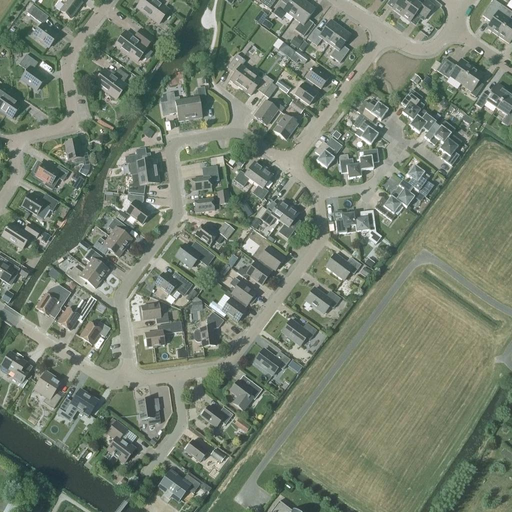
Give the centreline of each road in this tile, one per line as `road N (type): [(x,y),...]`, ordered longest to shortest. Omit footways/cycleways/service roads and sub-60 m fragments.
road 1 (unclassified): [(511,314),(420,257),(269,454)]
road 2 (residential): [(234,132),(171,141),(180,212),(120,296),(130,382)]
road 3 (residential): [(0,199),(15,175),(12,139),(72,126),(63,60),(110,0)]
road 4 (residential): [(174,375),(224,369),(234,357),(321,238),(316,195)]
road 5 (residential): [(287,165),(385,34)]
road 6 (residential): [(130,382),(111,384),(0,313)]
